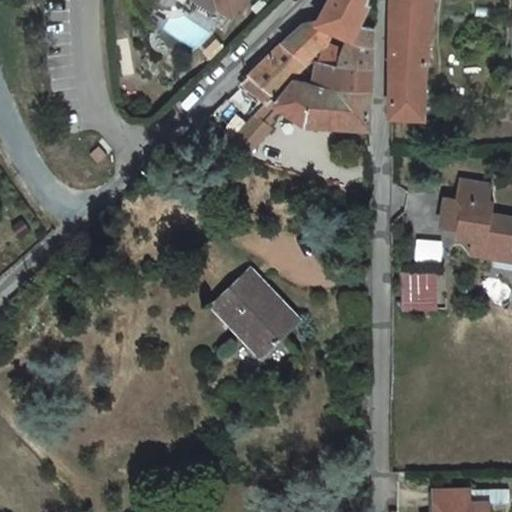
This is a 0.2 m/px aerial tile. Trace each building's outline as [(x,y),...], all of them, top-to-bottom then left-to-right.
[(192,0),(209,10),(212,6),(228,15),(236,0),(192,0)] [(332,28),(349,38),(354,24),(359,25),(370,3),(364,1),(364,0),(330,0),(327,6),(319,21),(332,28)] [(385,87),(385,114),(420,115),(420,102),(419,90),(419,81),(420,77),(420,70),(422,61),(423,51),(426,25),(428,0),(386,0),(387,5),(386,23),(386,39),(386,58),(386,70),(385,87)] [(316,65),(336,66),(349,38),(332,28),(319,21),(305,22),(302,24),(295,31),(283,42),(305,65),(316,65)] [(349,38),(336,66),(370,68),(370,60),(371,44),(372,26),(359,25),(354,24),(349,38)] [(262,106),(287,82),(305,65),(283,42),(280,45),(274,50),(260,64),(239,83),(262,106)] [(370,68),(336,66),(316,65),(309,85),(369,90),(369,80),(370,68)] [(369,90),(309,85),(293,83),(265,111),(267,113),(304,134),(367,131),(367,119),(369,90)] [(265,111),(260,109),(253,116),(258,122),(267,113),(265,111)] [(253,116),(222,148),(244,156),(269,132),(258,122),(253,116)] [(443,196),(437,227),(464,231),(467,236),(466,238),(469,239),(467,247),(472,254),(490,257),(492,247),(511,250),(511,218),(489,215),(491,203),(486,202),(489,186),(456,180),(453,198),(443,196)] [(511,250),(492,247),(490,257),(511,260),(511,250)] [(247,272),(215,304),(260,349),(292,318),(247,272)] [(401,272),(401,310),(438,310),(438,272),(401,272)] [(469,490),(432,492),(432,511),(487,511),(488,503),(469,504),(469,490)]
